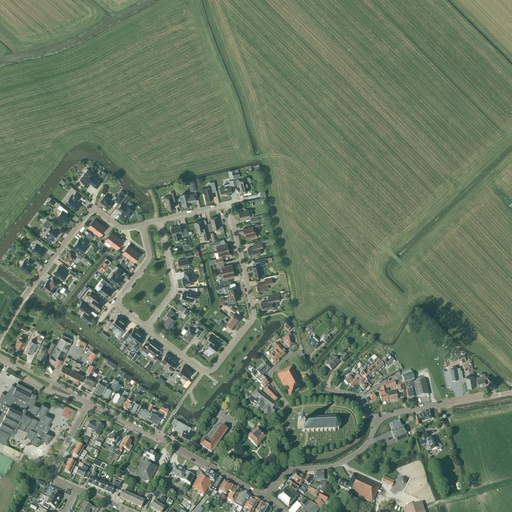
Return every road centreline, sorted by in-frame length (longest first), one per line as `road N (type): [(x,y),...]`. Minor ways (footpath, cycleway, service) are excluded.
road 1 (tertiary): [(264,497),(88,402)]
road 2 (residential): [(203,371),(252,319),(227,203)]
road 3 (residential): [(141,224),(121,227),(92,209),(30,287)]
road 4 (residential): [(286,404),(269,376),(297,355),(317,383),(361,399)]
road 5 (unclassified): [(264,497),(287,470),(348,459),(365,445),(372,422)]
road 6 (unclassified): [(372,422),(511,392)]
road 7 (residential): [(145,327),(117,303),(148,260),(141,224)]
